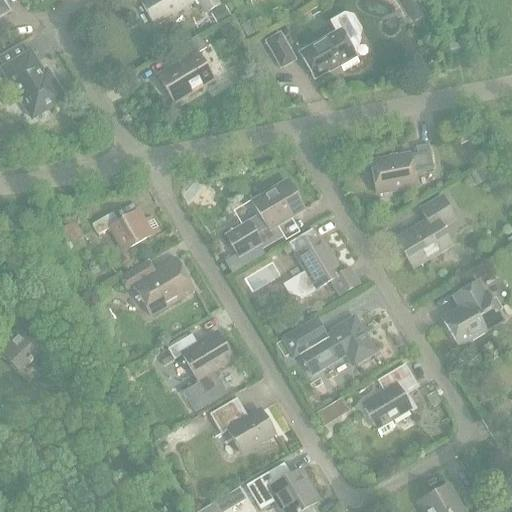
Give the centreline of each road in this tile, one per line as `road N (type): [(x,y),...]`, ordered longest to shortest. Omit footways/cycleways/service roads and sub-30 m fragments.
road 1 (residential): [(140,161),(338,499),(361,500),(464,436),(292,131)]
road 2 (residential): [(292,131),(511,86)]
road 3 (residential): [(140,161),(54,34),(61,10),(78,0)]
road 4 (residential): [(140,161),(292,131)]
road 5 (residential): [(0,188),(140,161)]
